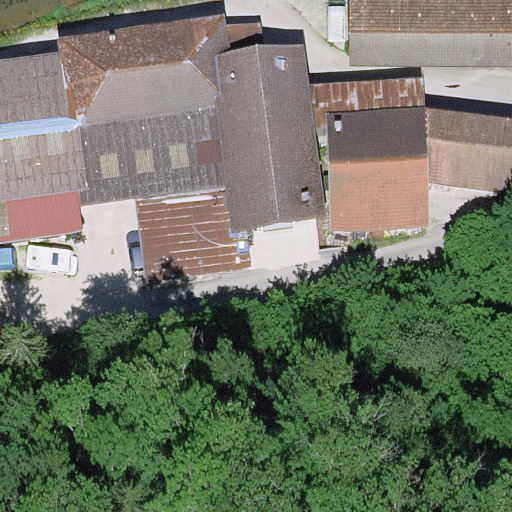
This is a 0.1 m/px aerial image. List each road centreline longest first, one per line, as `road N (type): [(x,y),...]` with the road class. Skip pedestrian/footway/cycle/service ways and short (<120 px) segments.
road 1 (track): [(0,295),(142,296),(511,232)]
road 2 (residential): [(284,26),(355,76),(511,96)]
